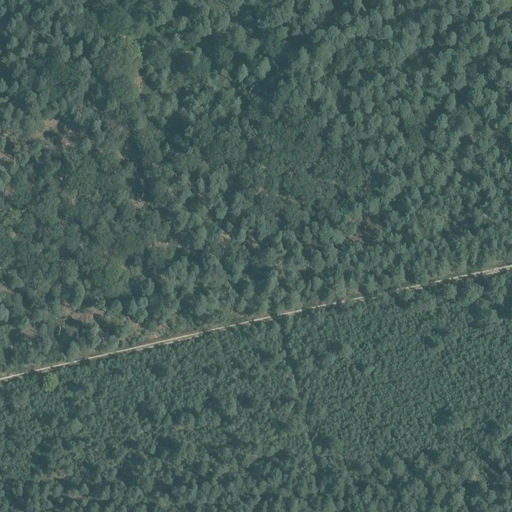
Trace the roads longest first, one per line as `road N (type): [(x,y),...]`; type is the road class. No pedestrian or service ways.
road 1 (track): [(319,511),(273,317),(511,264)]
road 2 (track): [(273,317),(0,380)]
